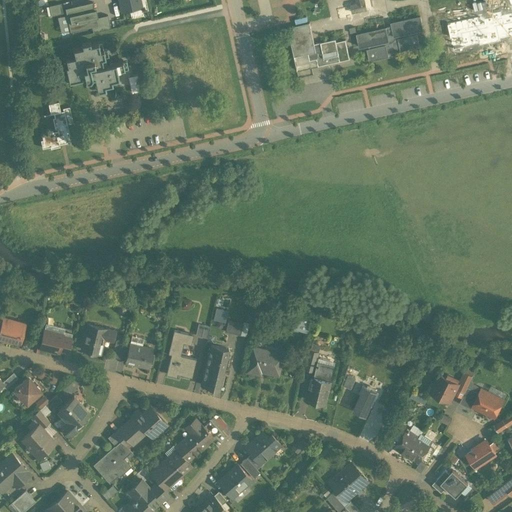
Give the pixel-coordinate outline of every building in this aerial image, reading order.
[(140,0),(117,0),(120,13),(143,8),(140,0)] [(354,2),(355,9),(370,8),(369,0),(359,0),(359,1),(354,2)] [(511,0),(510,0),(511,5),(446,22),(452,52),(511,37),(511,0)] [(50,13),(65,10),(64,1),(48,4),(50,13)] [(65,7),(69,30),(97,25),(96,16),(97,16),(96,7),(93,8),(92,3),(65,7)] [(96,16),(97,25),(98,30),(110,27),(107,14),(97,16),(96,16)] [(392,25),(357,33),(360,45),(369,43),(370,47),(368,48),(370,59),(389,55),(388,51),(419,45),(417,33),(415,34),(414,30),(423,28),(420,15),(391,22),(392,25)] [(336,38),(314,42),(310,21),(288,26),(294,55),(308,52),(310,59),(317,57),(318,64),(340,60),(336,41),(336,38)] [(346,38),(336,41),(340,60),(350,57),(346,38)] [(90,40),(81,42),(82,45),(71,47),(73,55),(64,57),(65,64),(64,64),(67,80),(83,77),(83,76),(84,75),(85,78),(88,77),(89,79),(90,79),(92,76),(94,76),(97,89),(106,87),(105,83),(112,82),(111,78),(119,77),(117,69),(124,68),(123,59),(107,63),(105,56),(103,48),(100,49),(98,41),(90,43),(90,40)] [(56,90),(42,94),(44,104),(48,103),(58,101),(56,90)] [(63,110),(60,111),(58,101),(48,103),(50,112),(44,114),(54,112),(55,116),(53,117),(55,128),(57,127),(57,129),(52,130),(52,129),(41,131),(43,138),(41,139),(42,147),(50,145),(51,147),(59,145),(59,143),(67,141),(67,140),(70,139),(67,123),(66,123),(63,110)] [(69,106),(63,107),(63,110),(66,123),(67,123),(73,122),(69,106)] [(190,299),(182,298),(181,306),(189,307),(190,299)] [(305,315),(296,313),(295,320),(304,322),(305,315)] [(24,323),(3,318),(0,332),(0,336),(19,341),(24,323)] [(243,323),(228,320),(225,330),(240,334),(243,323)] [(115,330),(87,323),(87,324),(81,347),(81,348),(90,350),(89,351),(92,352),(93,351),(100,353),(101,352),(100,352),(102,343),(101,343),(103,336),(107,337),(106,338),(112,339),(112,340),(113,340),(115,330),(115,329),(115,330)] [(210,326),(198,323),(195,334),(207,337),(210,326)] [(63,334),(44,329),(40,346),(59,351),(60,348),(62,337),(63,334)] [(193,334),(174,329),(168,352),(171,353),(166,373),(176,375),(177,372),(191,376),(196,358),(180,354),(183,341),(191,343),(193,334)] [(71,339),(62,337),(60,348),(68,350),(71,339)] [(116,339),(112,355),(119,357),(123,341),(116,339)] [(129,342),(123,341),(119,357),(126,359),(129,342)] [(152,348),(129,342),(126,359),(125,361),(135,363),(135,362),(147,365),(147,366),(148,366),(152,348)] [(228,348),(211,344),(201,384),(218,388),(228,348)] [(281,353),(263,348),(262,350),(252,348),(247,370),(259,373),(260,370),(261,370),(261,368),(267,369),(266,371),(278,374),(278,373),(277,373),(278,369),(279,369),(281,362),(279,361),(281,353)] [(316,352),(310,350),(306,368),(313,370),(316,359),(314,359),(316,352)] [(334,368),(317,364),(318,361),(314,377),(311,377),(310,383),(312,384),(308,400),(325,404),(331,380),(335,365),(334,365),(334,368)] [(464,371),(459,383),(457,386),(465,390),(467,386),(473,375),(464,371)] [(13,372),(2,381),(3,382),(2,383),(6,388),(18,377),(13,372)] [(459,383),(439,373),(435,383),(437,384),(434,391),(441,394),(440,396),(450,401),(457,386),(459,383)] [(355,378),(348,375),(344,385),(351,388),(355,378)] [(40,390),(28,376),(14,388),(26,402),(40,390)] [(465,390),(459,402),(471,408),(472,405),(479,392),(467,386),(465,390)] [(494,393),(481,387),(479,392),(472,405),(495,416),(501,404),(494,400),(495,397),(494,393)] [(368,398),(352,391),(344,409),(360,416),(364,407),(365,408),(369,399),(367,398),(368,398)] [(56,394),(44,404),(50,410),(62,400),(56,394)] [(89,412),(74,395),(58,409),(67,419),(60,425),(69,435),(82,422),(80,420),(89,412)] [(150,404),(136,416),(134,414),(114,432),(121,440),(125,444),(129,440),(132,443),(152,425),(157,431),(167,423),(150,404)] [(49,421),(39,409),(32,416),(38,423),(39,422),(42,426),(49,421)] [(451,418),(444,414),(441,419),(448,423),(451,418)] [(511,419),(509,415),(502,419),(507,426),(511,422),(511,419)] [(195,417),(186,426),(190,431),(174,445),(177,449),(187,460),(213,437),(212,436),(202,425),(195,417)] [(219,430),(209,419),(202,425),(212,436),(219,430)] [(38,423),(22,437),(38,455),(55,440),(42,426),(39,422),(38,423)] [(399,430),(397,429),(391,439),(398,443),(407,429),(402,425),(399,430)] [(419,437),(407,429),(398,443),(396,446),(407,453),(419,437)] [(263,431),(246,447),(251,453),(260,462),(280,443),(271,434),(268,437),(263,431)] [(432,440),(421,433),(419,437),(429,444),(432,440)] [(304,434),(294,444),(300,451),(310,440),(304,434)] [(429,444),(419,437),(407,453),(419,461),(420,458),(430,444),(429,444)] [(114,446),(94,463),(109,481),(113,477),(118,473),(117,472),(127,463),(129,465),(130,465),(122,457),(130,450),(125,444),(121,440),(114,446)] [(487,440),(467,453),(476,467),(496,453),(487,440)] [(430,444),(420,458),(427,463),(434,453),(432,452),(435,448),(430,444)] [(177,449),(157,467),(162,472),(155,478),(158,481),(162,486),(164,488),(191,464),(187,460),(177,449)] [(30,473),(12,453),(0,463),(0,466),(1,468),(0,468),(0,486),(0,487),(10,478),(16,485),(30,473)] [(260,462),(251,453),(246,457),(256,468),(262,464),(260,462)] [(256,468),(246,457),(240,462),(253,477),(259,472),(256,468)] [(354,465),(341,476),(339,474),(330,481),(346,499),(368,480),(352,462),(354,465)] [(237,464),(231,469),(225,474),(225,475),(218,480),(218,481),(232,496),(231,495),(238,489),(239,490),(251,479),(237,463),(237,464)] [(468,483),(453,469),(441,482),(456,496),(468,483)] [(118,483),(113,477),(109,481),(104,486),(109,492),(118,483)] [(154,494),(141,479),(132,487),(139,495),(124,508),(128,511),(146,511),(168,492),(164,488),(162,486),(156,492),(154,494)] [(158,481),(151,486),(156,492),(162,486),(158,481)] [(26,490),(12,502),(21,511),(35,500),(26,490)] [(86,511),(67,490),(44,511),(47,509),(48,511),(86,511)] [(226,500),(218,491),(214,495),(222,504),(226,500)] [(344,506),(332,492),(326,497),(338,511),(344,506)] [(214,495),(213,494),(192,511),(228,511),(222,504),(214,495)] [(358,511),(360,511),(350,500),(344,506),(349,511),(358,511)]
